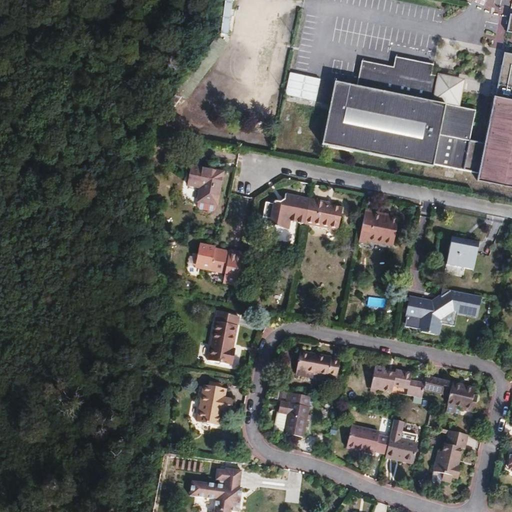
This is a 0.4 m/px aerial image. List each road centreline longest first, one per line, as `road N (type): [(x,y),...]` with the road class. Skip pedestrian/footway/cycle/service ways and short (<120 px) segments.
road 1 (unclassified): [(437,511),(260,451),(249,418),(262,355),(273,339),(302,331),(481,368),(496,377),(495,414)]
road 2 (unclassified): [(511,216),(254,165),(249,188)]
road 3 (unknown): [(0,232),(126,0)]
